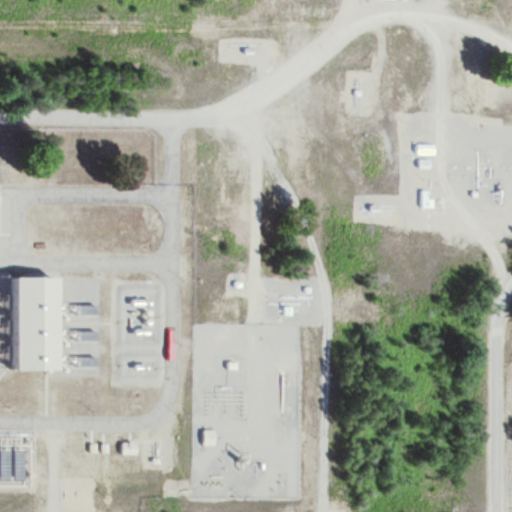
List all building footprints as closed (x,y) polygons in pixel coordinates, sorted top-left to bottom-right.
[(429,144),(415,146),(416,156),(430,154),(429,144)] [(428,209),(428,191),(417,191),(417,209),(428,209)] [(0,370),(41,371),(41,277),(0,276),(0,370)] [(213,447),(213,432),(200,431),(200,447),(213,447)] [(0,481),(14,481),(14,450),(0,450),(0,481)]
